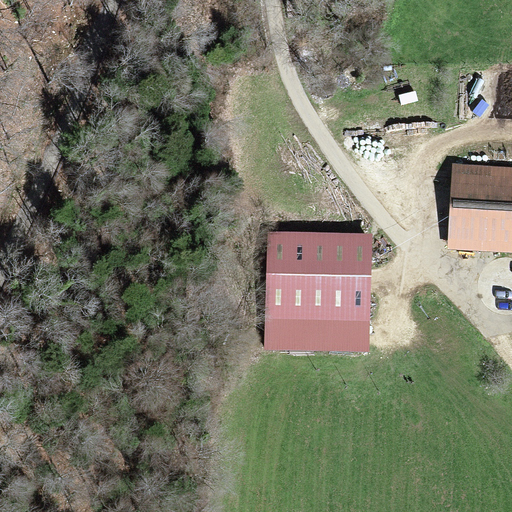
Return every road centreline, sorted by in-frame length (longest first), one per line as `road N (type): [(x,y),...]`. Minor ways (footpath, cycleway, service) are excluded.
road 1 (track): [(276,0),(303,94),(343,161),(445,276),(506,361)]
road 2 (track): [(0,297),(107,0)]
road 3 (track): [(511,143),(407,156),(356,174)]
